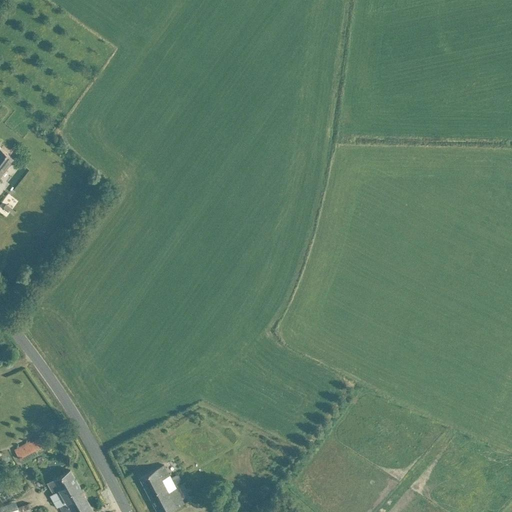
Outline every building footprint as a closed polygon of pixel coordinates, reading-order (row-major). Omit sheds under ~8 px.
[(0,173),(12,158),(0,148),(0,173)] [(0,186),(0,194),(4,198),(12,186),(5,181),(0,186)] [(19,211),(26,201),(13,192),(6,202),(19,211)] [(0,406),(18,445),(47,431),(20,375),(0,384),(0,406)] [(42,445),(38,438),(31,442),(30,440),(13,449),(19,458),(42,445)] [(190,476),(220,462),(211,444),(182,457),(190,476)] [(149,472),(140,477),(158,511),(165,511),(169,510),(183,503),(176,488),(168,492),(162,479),(169,476),(163,465),(149,472)] [(47,483),(53,493),(50,495),(57,507),(59,506),(62,511),(88,511),(93,509),(70,469),(47,483)] [(207,476),(192,483),(201,503),(216,496),(207,476)] [(0,511),(18,511),(15,500),(0,505),(0,511)] [(19,511),(28,511),(32,511),(28,502),(18,505),(19,511)]
